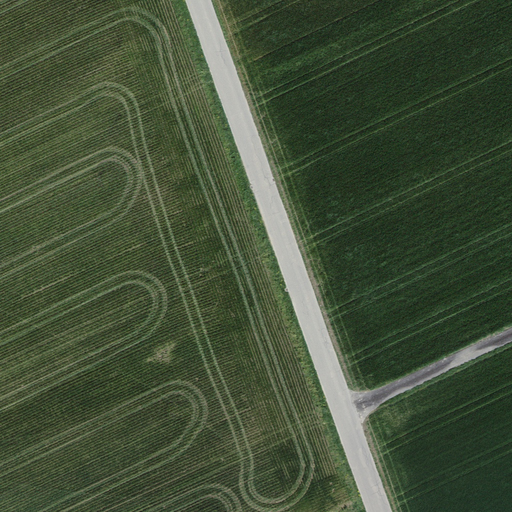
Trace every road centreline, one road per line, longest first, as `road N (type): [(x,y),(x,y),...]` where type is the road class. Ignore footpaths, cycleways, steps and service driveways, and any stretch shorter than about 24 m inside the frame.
road 1 (tertiary): [(378,511),(197,0)]
road 2 (track): [(343,413),(511,333)]
